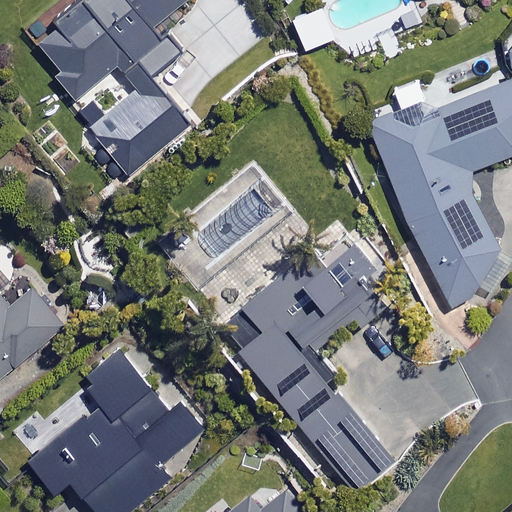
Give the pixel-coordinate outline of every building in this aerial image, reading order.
[(77,0),(53,20),(58,26),(39,42),(61,69),(55,74),(76,99),(114,67),(122,77),(78,113),(127,172),(158,146),(170,161),(201,134),(151,74),(182,49),(158,21),(183,0),(77,0)] [(511,44),(507,51),(511,63),(511,76),(432,109),(427,96),(368,120),(416,238),(419,237),(446,303),(477,291),(470,273),(502,260),(466,170),(511,151),(511,44)] [(376,262),(354,236),(322,262),(310,248),(219,324),(355,488),(393,456),(328,377),(333,372),(315,349),(355,316),(362,324),(387,304),(362,274),(376,262)] [(0,372),(63,319),(26,276),(4,295),(0,290),(0,372)] [(166,405),(122,348),(83,377),(102,401),(30,457),(54,489),(72,476),(99,511),(128,511),(173,478),(160,462),(206,427),(180,394),(166,405)] [(308,511),(287,488),(264,508),(251,493),(229,511),(308,511)]
